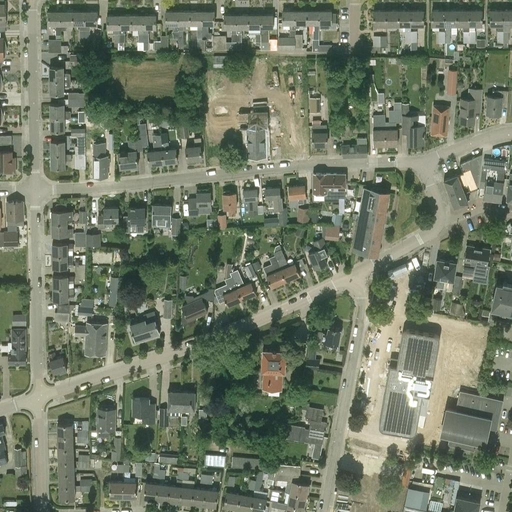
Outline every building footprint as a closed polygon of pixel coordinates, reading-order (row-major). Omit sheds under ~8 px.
[(511,9),(503,10),(503,43),(503,48),(508,48),(508,43),(508,32),(509,32),(509,25),(511,25),(511,9)] [(282,24),(290,24),(290,37),(278,37),(278,49),(295,50),(295,48),(295,34),(295,28),(295,10),(282,10),(282,24)] [(295,10),(295,28),(298,28),(300,26),(300,24),(307,24),(307,10),(295,10)] [(313,24),(313,39),(318,39),(318,28),(318,10),(307,10),(307,24),(313,24)] [(318,10),(318,28),(335,28),(335,14),(332,14),(332,10),(318,10)] [(386,25),(386,10),(373,11),(373,25),(386,25)] [(398,10),(386,10),(386,25),(398,25),(398,10)] [(411,10),(398,10),(398,25),(411,25),(411,10)] [(411,10),(411,25),(424,25),(424,10),(411,10)] [(444,43),(444,10),(431,10),(431,26),(439,25),(439,31),(438,31),(439,43),(444,43)] [(457,10),(444,10),(444,43),(450,43),(450,34),(451,34),(451,25),(457,25),(457,10)] [(469,10),(457,10),(457,25),(463,25),(463,43),(469,43),(469,10)] [(475,47),(475,25),(482,25),(482,10),(469,10),(469,43),(469,47),(475,47)] [(490,10),(490,25),(497,25),(497,43),(495,43),(495,47),(502,47),(502,43),(503,43),(503,10),(490,10)] [(60,34),(60,11),(48,11),(48,25),(56,25),(56,34),(60,34)] [(72,11),(60,11),(60,34),(61,34),(61,30),(66,30),(66,25),(73,25),(72,11)] [(85,38),(85,11),(72,11),(73,25),(80,25),(80,41),(81,42),(85,42),(85,38)] [(98,11),(85,11),(85,38),(90,38),(90,25),(98,25),(98,11)] [(178,38),(178,11),(165,11),(165,25),(173,25),(173,31),(172,31),(172,34),(173,34),(173,38),(178,38)] [(190,11),(178,11),(178,38),(179,38),(179,46),(183,46),(183,25),(190,24),(190,11)] [(202,38),(202,11),(190,11),(190,24),(197,24),(197,38),(202,38)] [(215,11),(202,11),(202,38),(202,49),(206,49),(206,50),(211,50),(211,44),(206,44),(206,38),(212,38),(212,32),(208,32),(208,24),(215,24),(215,11)] [(119,42),(119,15),(107,15),(107,28),(113,28),(113,34),(115,34),(115,42),(119,42)] [(119,15),(119,42),(124,42),(124,28),(131,28),(131,15),(119,15)] [(131,15),(131,28),(138,28),(138,42),(140,42),(140,49),(143,49),(143,15),(131,15)] [(143,15),(143,49),(143,50),(149,50),(149,33),(148,33),(148,28),(156,28),(156,15),(143,15)] [(236,28),(236,15),(224,15),(224,28),(236,28)] [(236,15),(236,28),(236,33),(236,42),(241,42),(241,28),(248,28),(248,15),(236,15)] [(248,15),(248,28),(249,34),(256,34),(256,42),(260,42),(260,29),(260,15),(248,15)] [(273,15),(260,15),(260,29),(260,42),(261,49),(271,49),(271,41),(269,41),(269,28),(273,28),(273,15)] [(213,68),(230,68),(230,56),(213,56),(213,68)] [(255,57),(254,85),(265,85),(266,57),(255,57)] [(195,59),(195,68),(205,68),(204,59),(195,59)] [(303,75),(303,62),(279,62),(279,75),(303,75)] [(70,74),(63,74),(63,68),(49,68),(49,81),(69,81),(70,81),(70,74)] [(448,69),(447,93),(456,94),(457,70),(448,69)] [(70,81),(69,81),(49,81),(49,95),(63,95),(63,87),(71,87),(70,81)] [(230,88),(230,105),(245,104),(245,87),(230,88)] [(480,105),(481,90),(469,90),(469,100),(462,100),(460,124),(473,124),(474,105),(480,105)] [(507,103),(507,92),(493,91),(492,97),(487,97),(486,115),(500,115),(501,103),(507,103)] [(310,98),(309,113),(320,113),(320,98),(310,98)] [(389,129),(385,129),(385,146),(397,145),(397,129),(396,129),(395,122),(402,122),(402,103),(402,110),(389,110),(389,122),(389,129)] [(409,103),(402,103),(402,122),(402,133),(407,133),(406,146),(423,147),(423,127),(418,127),(417,119),(419,119),(419,116),(409,116),(409,103)] [(70,111),(63,111),(63,104),(50,105),(50,119),(63,118),(63,117),(70,117),(70,111)] [(374,122),(374,123),(373,129),(373,146),(385,146),(385,129),(380,129),(380,122),(383,122),(383,114),(384,114),(384,104),(373,104),(373,122),(374,122)] [(446,135),(449,107),(434,105),(431,134),(446,135)] [(267,113),(245,114),(214,115),(214,131),(246,130),(246,157),(266,157),(266,129),(268,129),(267,113)] [(63,118),(50,119),(50,132),(64,132),(63,118)] [(191,118),(188,119),(188,118),(178,119),(180,138),(190,137),(188,124),(192,124),(191,118)] [(145,123),(139,124),(142,147),(148,146),(145,123)] [(312,123),(313,133),(312,133),(313,146),(327,145),(326,133),(326,124),(320,125),(320,123),(312,123)] [(137,124),(139,140),(128,141),(129,152),(118,153),(120,168),(138,166),(136,152),(142,151),(142,147),(139,124),(137,124)] [(77,137),(84,137),(84,135),(85,135),(85,128),(71,128),(71,136),(77,136),(77,137)] [(176,149),(169,150),(168,142),(169,142),(168,133),(167,133),(166,129),(160,130),(160,133),(163,164),(177,162),(176,149)] [(153,134),(154,152),(147,152),(149,165),(163,164),(160,133),(153,134)] [(0,143),(12,143),(12,135),(0,135),(0,143)] [(84,137),(77,137),(77,146),(75,146),(75,155),(85,155),(85,145),(84,146),(84,137)] [(200,144),(201,144),(201,138),(194,139),(195,147),(185,148),(187,161),(202,159),(200,144)] [(343,146),(343,158),(367,157),(366,141),(360,141),(360,145),(343,146)] [(71,154),(64,154),(64,142),(50,142),(51,155),(71,155),(71,154)] [(105,156),(105,150),(105,142),(93,142),(93,151),(93,178),(107,178),(107,166),(109,166),(109,159),(107,159),(107,156),(105,156)] [(13,173),(14,172),(14,158),(11,158),(11,152),(0,152),(0,170),(3,170),(3,173),(13,173)] [(463,173),(454,177),(444,181),(455,209),(460,207),(459,206),(469,202),(462,185),(468,182),(472,190),(478,187),(482,153),(459,164),(463,173)] [(71,161),(71,155),(51,155),(51,169),(65,169),(64,161),(71,161)] [(85,155),(75,155),(75,168),(85,168),(85,155)] [(490,167),(489,172),(482,172),(480,188),(484,188),(484,192),(491,198),(500,200),(503,174),(505,161),(484,158),(483,166),(490,167)] [(345,198),(345,190),(345,173),(313,173),(313,194),(324,194),(324,197),(345,198)] [(290,199),(297,198),(298,204),(304,203),(303,197),(306,197),(304,184),(288,186),(290,199)] [(282,208),(281,203),(281,197),(280,197),(279,187),(265,188),(266,199),(273,198),(274,209),(277,209),(279,225),(288,224),(286,208),(282,208)] [(258,214),(257,200),(258,200),(257,188),(243,189),(244,201),(248,200),(249,215),(258,214)] [(389,193),(387,192),(370,189),(370,190),(363,188),(363,192),(352,250),(359,251),(359,252),(378,255),(389,193)] [(223,209),(229,209),(229,216),(234,216),(234,209),(236,209),(235,192),(230,193),(230,191),(223,191),(223,193),(223,209)] [(196,193),(196,198),(188,198),(189,217),(198,216),(198,213),(211,213),(210,192),(209,192),(196,193)] [(7,231),(4,231),(4,232),(4,236),(4,246),(17,246),(17,235),(18,235),(17,230),(17,225),(23,225),(23,224),(23,203),(7,203),(7,225),(7,231)] [(171,205),(153,205),(152,226),(170,226),(171,205)] [(298,207),(297,220),(308,221),(309,208),(298,207)] [(104,208),(104,215),(98,215),(98,228),(106,228),(111,228),(111,222),(118,222),(118,208),(104,208)] [(128,208),(128,216),(124,216),(124,232),(143,232),(143,224),(144,224),(144,208),(128,208)] [(72,223),(72,218),(72,211),(67,211),(52,211),(52,223),(72,223)] [(84,223),(87,223),(87,211),(79,211),(79,223),(84,223)] [(217,215),(218,228),(226,228),(225,214),(217,215)] [(172,234),(172,239),(179,239),(179,234),(180,234),(180,217),(171,217),(171,234),(172,234)] [(72,223),(52,223),(52,235),(67,235),(73,235),(72,223)] [(87,223),(84,223),(84,232),(75,232),(75,239),(86,239),(86,233),(86,232),(87,232),(87,223)] [(327,224),(326,238),(339,239),(341,226),(327,224)] [(86,233),(86,239),(86,246),(100,246),(100,233),(86,233)] [(309,254),(315,269),(327,264),(322,252),(327,249),(323,238),(314,242),(317,251),(309,254)] [(73,255),(73,251),(73,244),(67,244),(52,244),(52,256),(73,255)] [(274,252),(275,255),(286,282),(300,276),(295,264),(289,267),(280,244),(275,246),(274,252)] [(464,262),(463,268),(474,269),(478,248),(474,247),(473,246),(469,245),(468,246),(467,246),(464,262)] [(478,248),(474,269),(475,269),(474,273),(486,275),(487,266),(490,250),(488,250),(488,249),(487,248),(484,248),(483,248),(482,249),(478,248)] [(73,267),(73,255),(52,256),(52,268),(67,268),(67,267),(73,267)] [(75,272),(85,272),(85,255),(82,255),(82,264),(75,264),(75,272)] [(269,257),(272,263),(263,267),(267,276),(266,276),(271,288),(286,282),(275,255),(269,257)] [(450,261),(449,262),(437,260),(434,277),(437,278),(435,288),(443,289),(444,279),(452,281),(455,263),(454,263),(453,261),(450,261)] [(244,266),(248,277),(255,273),(251,263),(244,266)] [(256,273),(255,273),(248,277),(251,283),(237,288),(235,283),(240,280),(237,273),(232,276),(231,276),(242,300),(256,294),(253,287),(261,284),(256,273)] [(53,288),(67,288),(67,283),(73,283),(73,276),(67,277),(67,276),(52,276),(53,288)] [(230,292),(222,295),(222,294),(223,293),(221,289),(215,292),(222,308),(227,306),(227,307),(242,300),(231,276),(225,279),(230,292)] [(459,295),(462,277),(456,276),(452,294),(459,295)] [(511,284),(503,282),(502,285),(497,284),(491,308),(500,311),(501,308),(507,309),(506,312),(511,313),(511,284)] [(67,288),(53,288),(53,300),(68,300),(73,300),(73,293),(73,288),(67,288)] [(110,288),(109,304),(116,305),(117,289),(110,288)] [(208,291),(204,293),(205,294),(206,296),(207,300),(208,300),(214,300),(214,288),(208,288),(208,291)] [(182,314),(182,323),(183,325),(196,319),(195,318),(208,312),(203,302),(202,298),(201,298),(195,301),(194,297),(193,295),(187,295),(184,295),(188,304),(181,307),(184,314),(182,314)] [(440,309),(442,300),(426,297),(424,307),(440,309)] [(164,299),(163,317),(171,318),(172,299),(164,299)] [(452,302),(449,314),(461,316),(463,304),(452,302)] [(70,304),(58,305),(57,312),(70,313),(75,305),(70,305),(70,304)] [(78,306),(78,314),(92,315),(93,307),(83,306),(78,306)] [(143,314),(145,320),(130,325),(135,341),(159,332),(155,320),(157,319),(154,310),(143,314)] [(54,312),(54,321),(69,321),(70,313),(57,312),(54,312)] [(332,334),(328,333),(318,331),(316,341),(327,343),(338,345),(339,337),(341,335),(342,331),(341,329),(333,328),(332,334)] [(12,353),(9,353),(9,363),(25,363),(25,354),(25,329),(12,329),(12,353)] [(379,423),(379,425),(379,426),(380,428),(381,429),(383,430),(409,434),(411,435),(413,434),(414,433),(415,432),(416,430),(423,393),(430,394),(439,341),(439,339),(439,338),(437,336),(436,335),(434,334),(409,330),(407,330),(405,331),(404,332),(402,334),(402,335),(398,358),(391,357),(379,423)] [(86,336),(85,354),(105,355),(106,335),(98,334),(97,336),(86,336)] [(264,371),(263,389),(281,390),(282,372),(285,372),(286,351),(263,349),(262,370),(264,371)] [(55,352),(53,353),(48,354),(50,360),(49,361),(53,373),(59,371),(60,374),(66,372),(66,369),(62,356),(61,357),(61,355),(56,356),(55,352)] [(319,359),(307,358),(306,369),(307,369),(315,369),(318,370),(319,359)] [(289,388),(286,404),(295,405),(295,403),(298,403),(301,388),(296,387),(296,389),(289,388)] [(181,410),(182,391),(168,391),(168,410),(168,412),(174,412),(174,410),(181,410)] [(195,392),(182,391),(181,410),(194,410),(195,392)] [(446,408),(440,435),(449,437),(447,445),(474,451),(476,442),(484,444),(488,428),(496,430),(503,400),(459,391),(455,410),(446,408)] [(142,415),(142,423),(154,423),(154,410),(148,409),(148,399),(133,398),(132,415),(142,415)] [(304,398),(304,402),(302,409),(306,410),(305,419),(306,419),(305,420),(310,421),(309,429),(305,429),(305,427),(281,423),(278,437),(302,442),(303,440),(322,444),(327,422),(317,420),(318,414),(322,415),(323,409),(309,406),(310,403),(309,403),(310,399),(304,398)] [(97,408),(97,430),(98,430),(111,430),(115,430),(115,409),(97,408)] [(58,437),(73,436),(72,424),(57,425),(58,437)] [(73,436),(58,437),(58,449),(73,449),(73,436)] [(26,451),(21,451),(21,449),(14,449),(15,467),(15,476),(26,476),(26,451)] [(73,449),(58,449),(59,462),(74,462),(73,449)] [(159,460),(178,463),(179,457),(160,454),(159,460)] [(74,462),(59,462),(59,475),(74,475),(74,462)] [(276,464),(275,472),(300,474),(301,465),(276,464)] [(405,465),(401,485),(408,486),(412,466),(405,465)] [(176,485),(169,485),(168,500),(180,501),(184,467),(178,466),(176,485)] [(190,468),(184,467),(180,501),(192,503),(193,487),(187,487),(190,468)] [(309,484),(300,482),(300,474),(275,472),(273,480),(287,481),(285,492),(290,493),(308,497),(310,489),(308,489),(309,484)] [(200,482),(212,484),(213,475),(201,473),(200,482)] [(74,475),(59,475),(60,487),(75,487),(74,475)] [(229,475),(227,485),(233,486),(235,477),(229,475)] [(122,498),(122,481),(109,482),(109,498),(122,498)] [(122,481),(122,498),(136,498),(136,481),(122,481)] [(157,499),(158,483),(146,482),(144,499),(157,500),(157,499)] [(169,485),(158,483),(157,499),(168,500),(169,485)] [(75,487),(60,487),(60,500),(75,499),(75,491),(92,491),(92,490),(92,486),(80,486),(75,487)] [(205,489),(193,487),(192,503),(203,504),(205,489)] [(408,488),(404,506),(402,511),(478,511),(480,501),(457,496),(453,511),(440,511),(442,502),(431,500),(428,511),(420,510),(424,491),(408,488)] [(205,489),(203,504),(203,505),(216,507),(218,490),(205,489)] [(237,508),(239,494),(226,491),(224,506),(237,508)] [(290,493),(288,504),(288,505),(306,508),(308,497),(290,493)] [(239,494),(237,508),(250,510),(253,496),(239,494)] [(253,496),(250,510),(259,511),(264,511),(267,498),(253,496)] [(288,505),(288,504),(272,501),(271,506),(287,510),(286,511),(305,511),(306,508),(288,505)]
